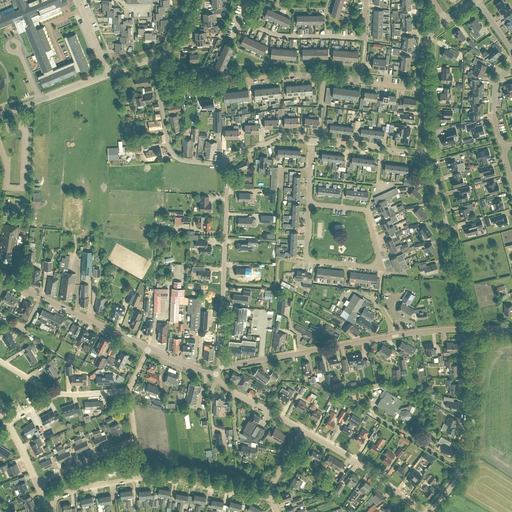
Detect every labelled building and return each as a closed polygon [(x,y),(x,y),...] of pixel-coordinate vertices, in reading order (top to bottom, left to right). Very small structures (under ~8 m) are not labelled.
[(0,26),(18,20),(24,17),(24,19),(21,20),(24,26),(25,26),(26,29),(24,30),(33,52),(35,55),(41,69),(42,73),(42,72),(44,71),(44,72),(44,73),(41,75),(40,75),(38,76),(39,78),(40,78),(43,86),(89,67),(75,33),(67,37),(66,36),(64,37),(74,61),(59,67),(57,68),(55,63),(54,60),(53,58),(51,58),(51,57),(55,55),(43,26),(41,27),(40,25),(38,20),(43,19),(62,11),(60,7),(68,3),(66,0),(11,0),(13,2),(12,3),(13,6),(0,11),(0,26)] [(102,0),(102,9),(107,9),(113,9),(111,9),(111,1),(109,1),(108,0),(102,0)] [(507,7),(502,0),(495,5),(501,14),(504,12),(506,14),(511,10),(511,9),(509,6),(507,7)] [(222,1),(212,1),(212,7),(219,7),(219,10),(222,10),(227,10),(227,6),(222,6),(222,1)] [(335,3),(333,9),(341,11),(341,12),(344,13),(345,10),(341,9),(342,6),(342,5),(335,3)] [(156,4),(156,13),(162,13),(165,13),(165,6),(160,6),(159,6),(159,4),(156,4)] [(107,16),(112,16),(118,16),(116,16),(116,7),(113,7),(113,9),(107,9),(107,16)] [(266,16),(269,18),(270,18),(273,11),(268,8),(264,15),(262,19),(264,20),(266,16)] [(341,11),(333,9),(331,15),(339,17),(338,18),(343,19),(343,16),(340,15),(341,12),(341,11)] [(210,13),(203,13),(204,19),(215,19),(216,19),(216,13),(222,13),(222,10),(219,10),(210,10),(210,13)] [(272,19),(275,20),(276,21),(279,13),(273,11),(270,18),(269,18),(268,21),(270,22),(272,19)] [(156,19),(158,19),(162,19),(162,13),(156,13),(153,13),(153,22),(156,22),(156,19)] [(278,22),(281,23),(282,23),(285,16),(279,13),(276,21),(275,20),(273,24),(276,25),(278,22)] [(403,13),(399,13),(399,16),(401,16),(401,23),(411,23),(411,16),(403,16),(403,13)] [(112,23),(117,23),(123,23),(121,23),(121,14),(118,14),(118,16),(112,16),(112,23)] [(282,23),(281,23),(279,26),(282,28),(283,24),(287,26),(289,23),(290,20),(291,19),(285,16),(282,23)] [(117,30),(121,30),(128,30),(128,29),(126,29),(126,23),(128,23),(128,19),(126,19),(126,20),(123,20),(123,23),(117,23),(117,30)] [(158,19),(158,30),(167,30),(167,26),(169,26),(169,19),(167,19),(162,19),(158,19)] [(215,19),(204,19),(204,25),(211,25),(211,28),(218,28),(218,25),(215,25),(215,19)] [(471,34),(475,39),(481,34),(477,30),(481,27),(475,19),(469,23),(474,31),(471,34)] [(138,34),(145,34),(145,28),(147,28),(147,24),(138,24),(138,34)] [(121,30),(121,36),(129,36),(131,36),(131,27),(128,27),(128,29),(128,30),(121,30)] [(145,34),(145,39),(155,39),(155,33),(154,33),(154,29),(145,29),(145,28),(145,34)] [(198,32),(195,32),(195,38),(205,38),(206,38),(206,32),(211,32),(211,28),(198,29),(198,32)] [(453,34),(459,42),(466,38),(460,30),(453,34)] [(240,44),(246,46),(250,38),(249,37),(247,36),(245,36),(247,32),(245,31),(243,35),(244,36),(240,44)] [(261,43),(257,52),(263,54),(265,50),(267,46),(263,44),(264,40),(267,34),(265,33),(262,39),(261,43)] [(250,38),(246,46),(252,49),(256,40),(255,40),(251,38),(253,35),(251,34),(249,37),(250,38)] [(120,36),(120,43),(126,43),(126,45),(129,45),(129,36),(121,36),(120,36)] [(252,49),(257,52),(261,43),(259,42),(257,41),(259,38),(256,36),(255,40),(256,40),(252,49)] [(205,38),(195,38),(195,44),(202,44),(202,47),(209,47),(209,43),(205,43),(205,38)] [(493,47),(490,49),(496,57),(501,54),(497,49),(499,47),(495,42),(491,45),(493,47)] [(115,43),(115,50),(115,53),(124,53),(124,43),(126,43),(120,43),(115,43)] [(219,48),(222,50),(223,49),(231,53),(234,47),(225,43),(223,48),(220,46),(219,48)] [(269,51),(271,51),(270,57),(277,57),(278,48),(277,48),(273,48),(273,44),(271,44),(270,48),(269,51)] [(478,55),(480,52),(473,47),(470,49),(471,50),(478,55)] [(196,54),(196,49),(189,50),(189,56),(190,55),(190,61),(199,61),(198,53),(196,54)] [(216,54),(220,56),(220,54),(229,58),(231,53),(223,49),(222,50),(221,53),(217,52),(216,54)] [(459,53),(452,49),(451,52),(445,49),(441,56),(449,60),(452,56),(456,58),(459,53)] [(481,53),(485,58),(487,60),(490,58),(492,61),(496,57),(490,49),(487,52),(486,50),(481,53)] [(372,67),(379,68),(380,55),(377,55),(377,58),(373,58),(374,53),(371,53),(370,62),(373,62),(372,67)] [(213,60),(217,61),(217,60),(226,64),(229,58),(220,54),(220,56),(218,59),(214,57),(213,60)] [(380,55),(379,68),(385,69),(386,64),(389,64),(390,55),(387,55),(386,59),(382,59),(383,55),(380,55)] [(476,64),(475,67),(484,71),(486,66),(482,64),(483,60),(475,57),(472,63),(476,64)] [(217,60),(217,61),(215,65),(212,63),(211,65),(215,67),(215,66),(224,70),(226,64),(217,60)] [(394,65),(400,66),(399,69),(409,70),(410,63),(400,62),(394,61),(394,65)] [(468,71),(466,76),(470,77),(475,78),(475,77),(476,74),(477,75),(482,77),(484,71),(475,67),(473,71),(471,70),(470,72),(468,71)] [(449,74),(450,68),(443,68),(443,74),(441,74),(441,82),(452,82),(452,75),(449,74)] [(147,79),(147,76),(135,78),(136,86),(144,84),(145,86),(151,85),(150,79),(147,79)] [(473,86),(473,89),(483,90),(483,84),(478,83),(478,80),(469,78),(469,83),(473,83),(473,86)] [(305,84),(306,94),(312,93),(313,98),(316,98),(316,88),(312,88),(312,84),(305,84)] [(450,94),(450,88),(444,88),(444,93),(440,93),(440,102),(446,102),(446,103),(450,103),(450,94)] [(469,99),(470,99),(478,99),(478,95),(483,96),(483,90),(473,89),(473,95),(469,95),(469,99)] [(361,98),(360,104),(359,107),(362,108),(363,104),(365,104),(366,99),(370,100),(371,93),(365,92),(364,98),(361,98)] [(373,106),(378,106),(379,106),(379,104),(380,101),(376,100),(377,94),(371,93),(370,100),(374,100),(373,106)] [(154,101),(153,94),(144,95),(145,97),(143,98),(142,96),(136,97),(138,105),(139,108),(143,107),(143,104),(144,104),(144,102),(146,101),(146,102),(154,101)] [(380,101),(379,104),(379,106),(378,106),(378,111),(381,112),(382,107),(384,107),(385,102),(389,102),(390,95),(383,95),(383,101),(380,101)] [(390,95),(389,102),(393,103),(392,110),(394,110),(397,111),(398,103),(395,103),(396,96),(390,95)] [(415,107),(416,100),(412,99),(404,98),(404,100),(400,100),(400,106),(403,107),(403,105),(415,107)] [(473,102),(472,108),(482,109),(483,103),(478,103),(478,99),(470,99),(470,103),(470,102),(473,102)] [(218,100),(202,102),(202,107),(214,106),(214,109),(219,108),(218,100)] [(469,118),(477,118),(480,119),(480,115),(482,115),(482,109),(472,108),(472,111),(469,111),(469,118)] [(402,120),(414,121),(414,115),(403,114),(404,111),(398,110),(398,113),(403,114),(403,118),(402,120)] [(446,114),(443,114),(440,114),(439,121),(449,121),(450,117),(452,117),(452,110),(446,110),(446,114)] [(153,112),(154,121),(148,122),(149,130),(156,129),(162,128),(161,120),(158,121),(157,118),(161,117),(160,111),(155,112),(153,112)] [(304,125),(311,126),(312,118),(312,114),(309,114),(309,118),(305,117),(304,124),(304,125)] [(180,131),(177,115),(169,116),(171,124),(172,123),(173,132),(180,131)] [(330,130),(337,131),(338,125),(332,124),(333,119),(328,119),(327,125),(329,125),(330,125),(330,130)] [(346,126),(345,132),(353,133),(354,128),(355,128),(356,122),(352,122),(351,127),(346,126)] [(470,128),(471,130),(472,137),(479,135),(479,134),(484,133),(481,124),(475,126),(474,122),(465,124),(467,129),(470,128)] [(361,134),(368,135),(369,129),(363,128),(364,123),(361,123),(360,129),(361,129),(361,134)] [(382,131),(377,130),(376,136),(383,137),(384,132),(385,132),(386,126),(383,126),(382,131)] [(442,142),(443,145),(449,143),(450,144),(455,143),(453,136),(457,135),(455,128),(445,131),(446,131),(447,134),(441,136),(441,137),(440,138),(441,142),(442,142)] [(409,134),(401,133),(400,141),(408,142),(409,135),(409,134)] [(193,150),(193,138),(182,138),(182,145),(183,145),(183,154),(191,155),(191,149),(193,150)] [(215,149),(216,142),(206,141),(205,151),(207,151),(206,158),(217,159),(217,154),(215,154),(216,152),(213,152),(214,149),(215,149)] [(108,160),(119,160),(118,147),(108,147),(108,160)] [(162,158),(160,147),(153,149),(149,150),(150,153),(153,152),(155,159),(162,158)] [(280,155),(285,155),(286,149),(278,149),(278,154),(276,154),(276,160),(280,160),(280,155)] [(480,164),(486,163),(487,162),(486,158),(490,156),(488,149),(481,151),(480,150),(476,151),(478,160),(479,159),(480,164)] [(293,150),(293,156),(298,156),(297,161),(301,161),(302,155),(300,155),(301,150),(293,150)] [(324,159),(329,160),(330,154),(322,153),(321,158),(320,158),(319,164),(323,164),(324,159)] [(330,154),(329,160),(333,160),(332,170),(335,170),(336,161),(337,154),(330,154)] [(345,155),(337,154),(336,161),(342,162),(341,167),(344,167),(345,161),(344,161),(345,155)] [(256,159),(256,162),(259,163),(259,167),(262,167),(261,171),(265,171),(265,173),(270,173),(270,167),(267,167),(267,157),(260,156),(260,159),(256,159)] [(354,163),(359,164),(360,157),(352,156),(352,162),(350,162),(349,168),(353,168),(354,163)] [(367,158),(366,164),(372,165),(371,170),(375,171),(375,165),(374,165),(375,159),(367,158)] [(456,164),(455,158),(446,160),(449,170),(457,168),(458,171),(465,169),(464,164),(461,162),(456,164)] [(246,172),(245,168),(250,166),(248,159),(241,162),(241,163),(240,163),(240,164),(235,166),(237,172),(243,169),(244,172),(243,172),(243,178),(252,178),(252,172),(246,172)] [(387,170),(392,171),(393,165),(385,164),(384,169),(383,169),(382,175),(386,175),(387,170)] [(489,168),(488,165),(479,167),(481,174),(484,173),(486,178),(495,175),(493,167),(489,168)] [(401,166),(400,172),(405,172),(405,177),(408,178),(409,172),(408,172),(408,167),(401,166)] [(461,177),(460,172),(453,174),(454,177),(455,177),(455,178),(452,179),(454,187),(464,184),(462,177),(461,177)] [(294,178),(294,183),(300,183),(300,176),(296,176),(296,174),(290,174),(289,178),(294,178)] [(495,185),(494,180),(487,181),(489,186),(488,187),(490,194),(500,191),(498,184),(495,185)] [(456,194),(458,201),(468,199),(466,193),(470,192),(469,187),(464,188),(465,192),(460,193),(456,194)] [(417,201),(422,195),(417,191),(417,190),(414,188),(409,194),(417,201)] [(300,191),(294,191),(294,196),(289,196),(288,199),(294,200),(294,198),(299,198),(300,191)] [(200,203),(200,206),(198,206),(197,211),(211,211),(211,203),(208,203),(209,196),(201,196),(201,203),(200,203)] [(494,197),(486,199),(488,204),(493,203),(495,210),(504,207),(501,197),(494,199),(494,197)] [(379,205),(376,206),(379,212),(388,208),(386,203),(387,202),(386,201),(385,199),(382,201),(379,202),(378,202),(379,205)] [(293,206),(293,211),(299,212),(299,204),(294,204),(294,203),(288,202),(288,206),(293,206)] [(460,209),(462,219),(470,216),(468,210),(474,209),(473,206),(472,203),(464,205),(465,208),(460,209)] [(382,217),(388,215),(389,214),(390,217),(395,214),(394,211),(394,212),(391,206),(388,208),(379,212),(382,217)] [(422,221),(427,215),(422,211),(423,210),(419,206),(413,212),(422,221)] [(497,219),(496,215),(491,217),(492,223),(496,222),(498,226),(501,225),(502,226),(504,225),(505,224),(508,223),(506,216),(502,217),(497,219)] [(201,216),(201,230),(210,230),(210,221),(207,221),(204,221),(204,220),(205,216),(201,216)] [(246,226),(254,226),(254,217),(246,217),(246,218),(238,217),(238,225),(246,225),(246,226)] [(381,224),(384,229),(393,225),(392,223),(398,220),(397,217),(391,219),(391,220),(387,221),(381,224)] [(282,227),(287,227),(293,227),(293,226),(298,226),(298,219),(292,219),(292,224),(287,224),(283,223),(282,227)] [(465,227),(467,235),(477,232),(476,228),(483,226),(481,219),(478,220),(471,222),(472,225),(468,227),(465,227)] [(0,245),(0,247),(2,248),(14,250),(15,250),(19,226),(3,224),(1,238),(3,239),(2,242),(1,242),(0,245)] [(386,235),(389,233),(394,231),(395,234),(402,231),(402,230),(401,228),(399,229),(396,224),(393,225),(384,229),(386,235)] [(422,233),(425,238),(432,234),(426,225),(417,231),(419,234),(422,233)] [(291,234),(291,240),(297,240),(297,232),(293,232),(292,232),(292,230),(286,230),(286,234),(291,234)] [(386,241),(388,246),(395,244),(399,242),(401,241),(399,236),(403,234),(402,231),(395,234),(396,236),(392,238),(386,241)] [(203,244),(203,240),(196,240),(196,246),(201,246),(200,253),(211,253),(212,246),(207,245),(205,245),(205,244),(203,244)] [(186,244),(188,249),(190,248),(192,255),(199,253),(198,247),(195,248),(193,242),(186,244)] [(237,250),(248,250),(248,243),(237,242),(237,250)] [(395,244),(388,246),(391,252),(397,249),(400,247),(401,250),(402,250),(409,247),(407,243),(402,245),(402,244),(401,244),(396,246),(395,244)] [(437,253),(432,244),(423,249),(424,252),(427,251),(430,256),(437,253)] [(297,247),(291,247),(290,252),(285,252),(285,255),(291,256),(291,254),(296,255),(297,247)] [(390,258),(393,264),(405,259),(404,256),(406,255),(405,253),(409,252),(409,251),(411,250),(410,247),(409,247),(402,250),(401,250),(403,253),(399,254),(396,256),(390,258)] [(14,250),(2,248),(0,260),(12,262),(14,250)] [(82,259),(81,274),(92,274),(93,260),(93,252),(83,251),(82,259)] [(411,267),(410,266),(409,264),(407,264),(405,259),(393,264),(396,271),(402,268),(404,267),(405,270),(411,267)] [(382,262),(388,273),(391,272),(386,260),(382,262)] [(432,273),(433,272),(434,272),(435,274),(437,273),(437,271),(438,271),(436,263),(426,266),(426,263),(419,265),(421,273),(425,271),(426,275),(432,273)] [(211,270),(205,270),(201,270),(202,266),(193,266),(192,272),(198,272),(198,276),(202,277),(202,279),(206,279),(206,278),(210,278),(211,270)] [(38,286),(39,280),(39,277),(40,270),(32,268),(29,285),(38,286)] [(293,273),(296,273),(296,276),(295,276),(294,280),(302,281),(304,281),(304,282),(304,285),(303,287),(310,288),(312,274),(308,274),(308,272),(297,270),(297,271),(293,271),(293,273)] [(337,270),(336,278),(338,279),(337,279),(342,279),(342,283),(341,284),(345,284),(345,279),(343,279),(344,270),(337,270)] [(63,271),(59,298),(71,300),(73,290),(76,273),(63,271)] [(371,273),(370,283),(375,283),(374,288),(379,288),(380,283),(377,283),(378,274),(371,273)] [(45,293),(55,295),(59,278),(49,276),(45,293)] [(172,295),(171,295),(170,321),(178,321),(179,296),(184,296),(184,289),(181,288),(181,281),(174,281),(173,288),(172,288),(172,295)] [(80,296),(81,297),(80,305),(81,305),(81,306),(83,306),(84,306),(84,305),(88,305),(88,297),(88,284),(82,284),(82,288),(80,288),(80,296)] [(497,287),(499,294),(506,292),(504,285),(497,287)] [(168,298),(168,288),(154,288),(154,311),(160,311),(160,298),(168,298)] [(407,290),(401,300),(409,305),(415,295),(407,290)] [(126,301),(131,304),(135,293),(130,291),(126,301)] [(250,296),(250,292),(243,291),(243,295),(233,294),(232,300),(247,303),(248,296),(250,296)] [(14,306),(18,298),(7,292),(4,298),(1,297),(0,299),(0,305),(1,306),(4,301),(14,306)] [(131,304),(136,306),(140,295),(135,293),(131,304)] [(352,296),(362,303),(369,306),(371,301),(366,298),(365,299),(354,293),(352,296)] [(96,313),(104,315),(105,309),(103,309),(106,298),(98,296),(96,304),(95,308),(97,308),(96,313)] [(340,315),(347,319),(354,323),(355,322),(365,328),(366,327),(368,328),(374,332),(378,326),(371,321),(375,314),(365,308),(361,314),(366,317),(365,318),(360,315),(356,312),(362,303),(352,296),(349,301),(346,305),(345,306),(340,315)] [(191,329),(199,329),(200,298),(188,297),(187,312),(191,313),(191,329)] [(72,310),(79,309),(79,300),(71,301),(72,310)] [(20,312),(23,314),(21,317),(27,319),(28,316),(27,316),(32,304),(31,303),(30,302),(29,302),(25,301),(20,312)] [(402,302),(397,311),(409,318),(412,313),(417,312),(418,319),(427,317),(426,308),(419,309),(413,309),(410,307),(402,302)] [(123,315),(125,307),(118,305),(117,307),(112,306),(110,310),(112,310),(110,317),(118,319),(119,314),(123,315)] [(45,324),(46,322),(51,324),(51,323),(55,325),(55,326),(57,327),(59,328),(61,325),(62,325),(62,324),(63,323),(62,322),(63,321),(65,322),(66,319),(64,318),(62,317),(56,314),(55,315),(43,309),(40,316),(41,317),(39,320),(45,324)] [(136,328),(140,320),(140,318),(142,313),(135,310),(132,317),(133,317),(130,325),(136,328)] [(333,316),(344,321),(345,318),(335,313),(333,316)] [(274,326),(273,330),(278,331),(278,328),(279,328),(280,321),(281,318),(277,317),(276,320),(275,327),(274,326)] [(144,325),(144,328),(142,328),(142,332),(143,332),(150,333),(151,326),(152,326),(153,321),(148,321),(147,326),(144,325)] [(174,326),(178,326),(178,329),(183,330),(183,323),(178,322),(178,321),(174,321),(174,326)] [(360,331),(353,325),(354,325),(349,321),(343,328),(347,332),(349,330),(356,335),(360,331)] [(168,332),(168,323),(158,322),(157,331),(159,331),(158,341),(166,341),(167,331),(168,332)] [(69,330),(73,332),(71,336),(75,337),(77,334),(80,327),(76,325),(73,323),(69,330)] [(316,342),(318,338),(313,335),(314,334),(305,329),(306,329),(297,324),(294,329),(303,334),(302,335),(307,338),(306,340),(310,343),(312,340),(316,342)] [(326,324),(322,333),(327,336),(328,335),(329,336),(329,335),(337,339),(341,330),(336,327),(335,329),(326,324)] [(85,343),(83,348),(88,351),(91,346),(97,335),(90,331),(90,332),(81,328),(76,339),(82,342),(82,341),(85,342),(85,343)] [(10,349),(16,345),(10,334),(11,333),(8,330),(3,333),(5,336),(3,337),(10,349)] [(275,332),(272,347),(274,347),(274,349),(279,349),(283,350),(284,344),(283,343),(283,341),(284,341),(286,334),(275,332)] [(204,335),(204,345),(205,345),(215,346),(216,336),(204,335)] [(93,348),(91,351),(98,355),(94,364),(101,367),(103,366),(104,365),(106,361),(107,359),(101,356),(108,340),(105,339),(105,338),(103,337),(102,337),(101,337),(95,349),(93,348)] [(178,350),(179,342),(179,338),(169,337),(168,350),(178,350)] [(194,343),(195,339),(187,339),(187,345),(183,345),(183,353),(191,353),(192,343),(194,343)] [(398,347),(400,349),(400,350),(401,354),(405,357),(407,354),(410,356),(415,348),(408,343),(407,344),(402,341),(398,347)] [(457,351),(457,343),(451,343),(451,342),(447,342),(447,348),(443,348),(443,354),(449,355),(449,351),(457,351)] [(425,350),(426,350),(426,355),(437,354),(437,349),(433,349),(433,343),(425,344),(425,350)] [(385,356),(387,358),(392,350),(383,344),(378,351),(382,353),(381,354),(384,356),(384,355),(385,356)] [(30,345),(24,348),(26,352),(24,353),(31,364),(37,360),(35,357),(30,349),(32,348),(30,345)] [(205,345),(204,358),(213,359),(213,349),(215,349),(215,346),(205,345)] [(114,364),(117,365),(116,367),(119,369),(120,367),(121,367),(121,366),(122,365),(124,366),(125,364),(127,360),(126,360),(128,355),(122,352),(120,356),(118,360),(116,360),(114,364)] [(69,354),(66,361),(72,364),(75,357),(69,354)] [(354,365),(355,368),(355,370),(358,370),(358,368),(355,354),(349,356),(350,361),(349,362),(350,366),(354,365)] [(338,362),(337,357),(330,359),(331,365),(336,364),(337,368),(340,367),(340,362),(338,362)] [(44,368),(50,378),(58,374),(53,366),(56,364),(53,359),(47,362),(49,365),(44,368)] [(323,364),(323,359),(320,360),(319,360),(318,360),(317,360),(318,368),(316,368),(317,373),(321,372),(321,373),(325,372),(325,371),(324,364),(323,364)] [(458,369),(458,365),(452,365),(452,361),(446,361),(446,367),(449,367),(449,375),(457,375),(457,369),(458,369)] [(310,369),(309,362),(302,363),(304,370),(303,370),(304,375),(312,374),(311,369),(310,369)] [(146,377),(155,381),(158,374),(154,372),(157,366),(149,363),(147,370),(148,370),(146,377)] [(258,368),(256,370),(257,370),(253,374),(265,383),(270,377),(259,368),(258,368)] [(164,382),(176,387),(179,378),(178,377),(179,374),(168,370),(166,376),(164,382)] [(269,375),(276,380),(279,376),(273,371),(269,375)] [(231,375),(239,380),(240,379),(242,381),(242,380),(248,383),(251,378),(244,373),(241,376),(234,372),(231,375)] [(71,385),(77,385),(77,384),(79,384),(79,385),(83,385),(87,385),(86,381),(87,374),(82,374),(82,377),(71,377),(71,385)] [(96,376),(97,385),(101,385),(101,384),(109,384),(109,382),(113,382),(113,374),(106,374),(106,376),(96,376)] [(229,379),(237,384),(236,384),(240,387),(239,387),(243,390),(248,383),(242,380),(242,381),(240,379),(239,380),(231,375),(229,379)] [(447,389),(449,389),(449,393),(457,393),(457,387),(458,387),(458,383),(452,383),(452,379),(445,379),(445,385),(447,385),(447,389)] [(254,384),(261,389),(264,384),(256,380),(254,384)] [(144,384),(142,390),(145,391),(144,393),(148,395),(148,394),(149,393),(156,395),(157,394),(158,390),(159,387),(148,383),(147,386),(144,384)] [(200,392),(201,388),(199,388),(200,386),(189,383),(185,402),(196,405),(197,398),(196,397),(196,394),(198,395),(198,392),(200,392)] [(290,397),(294,391),(289,387),(287,390),(287,391),(289,391),(287,395),(282,392),(278,397),(286,402),(289,397),(290,397)] [(172,394),(177,394),(178,401),(183,400),(184,400),(183,390),(183,389),(177,390),(172,390),(172,394)] [(411,416),(410,411),(411,409),(411,408),(412,406),(409,404),(409,406),(399,408),(397,407),(402,400),(402,399),(387,390),(386,391),(384,395),(382,397),(381,397),(376,405),(394,416),(397,412),(399,413),(401,418),(405,420),(409,419),(411,416)] [(309,395),(307,399),(312,402),(316,395),(311,393),(310,396),(309,395)] [(214,405),(214,412),(218,413),(219,413),(219,405),(224,405),(225,406),(229,406),(229,401),(225,401),(225,397),(215,396),(214,405)] [(331,396),(327,404),(331,406),(335,399),(331,396)] [(449,409),(457,410),(458,402),(453,401),(453,398),(447,397),(445,406),(450,407),(449,409)] [(162,402),(154,398),(152,403),(160,406),(162,402)] [(295,407),(302,411),(307,403),(300,399),(295,407)] [(99,402),(99,401),(85,402),(86,408),(85,408),(85,411),(86,412),(89,412),(90,411),(90,409),(92,409),(104,408),(103,402),(99,402)] [(64,414),(65,416),(71,414),(73,413),(77,412),(78,414),(82,413),(81,410),(79,404),(75,405),(74,403),(62,407),(64,414)] [(295,414),(297,409),(289,405),(287,409),(295,414)] [(322,412),(317,409),(316,412),(314,410),(311,416),(317,420),(322,412)] [(55,420),(61,417),(58,412),(55,413),(53,410),(44,414),(41,416),(45,424),(54,418),(55,420)] [(332,421),(336,413),(331,410),(329,414),(331,415),(328,419),(325,424),(332,428),(335,422),(332,421)] [(253,412),(249,420),(257,424),(261,417),(253,412)] [(356,426),(360,419),(353,414),(348,421),(350,422),(347,427),(344,425),(341,431),(347,435),(348,434),(350,436),(352,432),(350,431),(351,429),(353,424),(356,426)] [(446,431),(454,434),(456,428),(454,427),(457,420),(449,416),(446,424),(448,425),(446,431)] [(244,429),(242,433),(247,437),(246,439),(246,440),(252,441),(253,440),(257,442),(265,428),(264,428),(257,424),(249,420),(244,429)] [(23,429),(28,437),(31,435),(30,433),(37,429),(33,421),(27,424),(28,425),(23,429)] [(109,427),(111,430),(112,432),(115,431),(116,434),(122,431),(118,423),(109,427)] [(285,434),(279,431),(279,430),(275,427),(273,431),(269,429),(265,437),(272,440),(273,438),(280,443),(285,434)] [(365,438),(368,432),(363,428),(359,434),(355,439),(359,442),(359,443),(362,445),(362,443),(365,438)] [(103,435),(100,429),(93,432),(96,438),(93,440),(96,446),(108,440),(105,434),(103,435)] [(216,433),(217,440),(214,441),(214,446),(223,445),(221,432),(216,433)] [(84,441),(81,435),(76,437),(74,438),(77,445),(74,446),(77,452),(89,446),(86,440),(84,441)] [(36,454),(42,451),(39,445),(43,444),(39,436),(33,439),(35,443),(31,445),(36,454)] [(441,436),(438,441),(444,445),(440,450),(444,452),(445,452),(451,455),(455,448),(449,445),(450,442),(441,436)] [(384,443),(386,440),(381,437),(376,445),(373,443),(369,448),(376,453),(379,447),(382,442),(384,443)] [(242,444),(240,452),(246,453),(246,454),(244,460),(247,461),(249,455),(251,445),(252,441),(246,440),(245,442),(248,443),(248,445),(242,444)] [(0,454),(6,458),(11,452),(0,444),(0,454)] [(66,452),(63,445),(63,446),(60,447),(57,448),(57,449),(59,455),(56,456),(59,463),(72,457),(69,451),(66,452)] [(251,445),(249,455),(256,457),(258,446),(251,445)] [(399,448),(395,454),(399,457),(403,451),(399,448)] [(382,460),(387,465),(392,459),(391,459),(395,455),(387,449),(384,454),(385,455),(382,460)] [(322,455),(313,450),(311,454),(309,454),(308,457),(312,460),(313,457),(316,459),(313,465),(317,468),(320,462),(318,461),(318,460),(319,460),(322,455)] [(326,463),(340,470),(344,463),(329,455),(326,461),(327,461),(326,463)] [(40,463),(44,470),(54,465),(51,458),(40,463)] [(20,471),(17,463),(9,467),(7,464),(0,467),(2,470),(7,469),(10,476),(10,477),(14,475),(14,474),(20,471)] [(405,470),(408,465),(405,463),(402,467),(399,465),(395,470),(401,475),(405,470)] [(326,464),(323,467),(330,473),(332,471),(326,464)] [(415,478),(419,474),(416,471),(412,476),(412,475),(408,481),(414,485),(418,480),(415,478)] [(334,480),(336,480),(340,482),(344,475),(341,473),(338,478),(335,478),(334,480)] [(359,477),(353,473),(352,475),(351,474),(344,482),(348,485),(350,482),(354,485),(357,482),(356,481),(359,477)] [(296,487),(299,489),(302,484),(303,480),(305,482),(307,479),(302,475),(300,478),(300,479),(300,480),(295,477),(290,484),(296,487)] [(432,475),(427,481),(431,485),(436,478),(432,475)] [(20,478),(14,481),(18,489),(16,490),(18,495),(26,491),(25,490),(28,488),(26,482),(22,483),(20,478)] [(359,489),(365,494),(368,490),(371,486),(365,481),(362,486),(359,489)] [(436,489),(432,485),(429,489),(426,486),(422,490),(426,493),(425,494),(429,498),(433,492),(436,489)] [(163,499),(162,506),(164,506),(165,499),(166,499),(166,496),(170,497),(171,490),(165,489),(164,496),(163,499)] [(355,489),(348,499),(351,501),(358,492),(355,489)] [(383,496),(377,490),(373,495),(372,494),(369,498),(372,501),(375,497),(380,500),(383,496)] [(292,499),(290,491),(282,494),(284,500),(289,498),(289,500),(291,499),(292,503),(300,501),(298,497),(292,499)] [(181,504),(179,511),(180,511),(179,511),(181,511),(183,504),(184,504),(184,501),(187,502),(188,495),(182,494),(181,501),(181,504)] [(24,504),(26,508),(35,504),(33,498),(30,500),(29,497),(25,499),(26,501),(24,504)]
